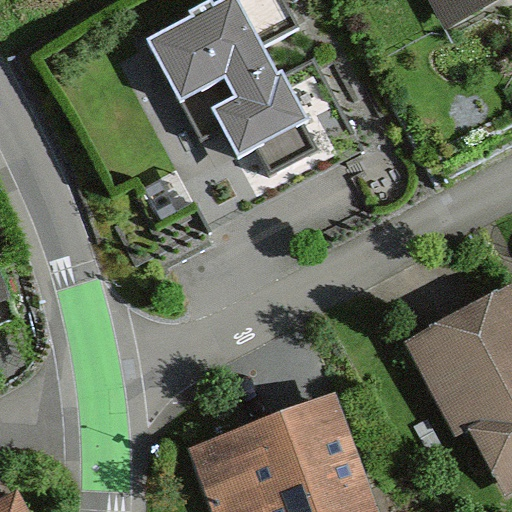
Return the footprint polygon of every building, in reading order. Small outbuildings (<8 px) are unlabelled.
[(294,35),(275,0),(214,0),(208,4),(218,21),(153,56),(182,111),(226,88),(240,113),(217,125),(256,198),(355,146),(315,71),(275,92),(256,56),(294,35)] [(443,0),(457,26),(506,0),(443,0)] [(511,292),(404,352),(455,444),(467,438),(503,503),(511,498),(511,292)] [(0,329),(10,326),(0,299),(0,329)] [(372,511),(336,407),(200,455),(220,511),(372,511)]
